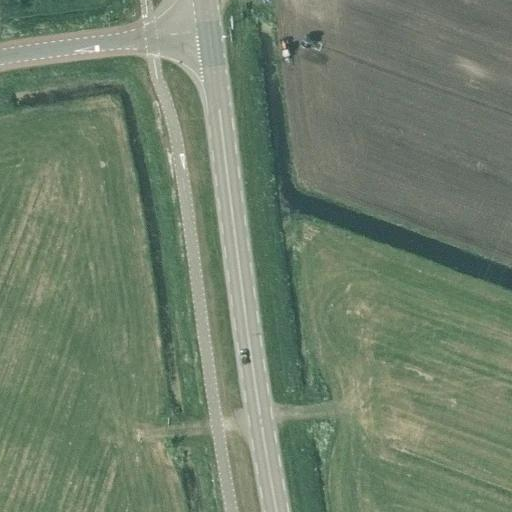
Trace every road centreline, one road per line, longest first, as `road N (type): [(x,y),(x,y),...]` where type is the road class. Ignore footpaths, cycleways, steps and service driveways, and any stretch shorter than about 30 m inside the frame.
road 1 (primary): [(273,511),(208,31)]
road 2 (tertiary): [(0,57),(208,31)]
